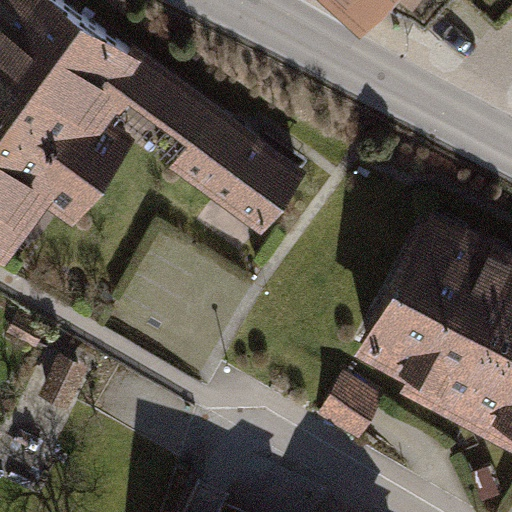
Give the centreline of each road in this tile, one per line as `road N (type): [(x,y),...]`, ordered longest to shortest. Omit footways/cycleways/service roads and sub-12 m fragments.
road 1 (tertiary): [(238,0),(511,145)]
road 2 (residential): [(412,511),(223,403)]
